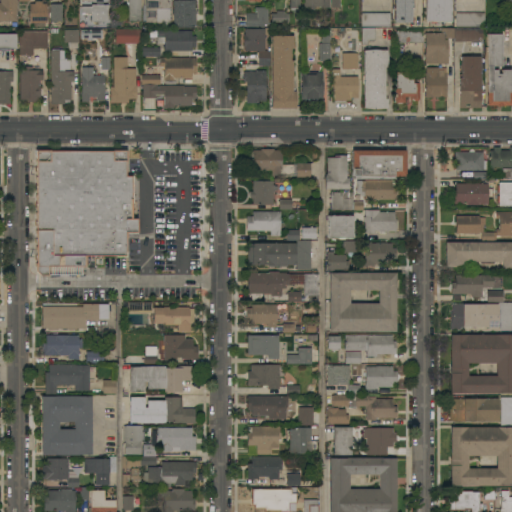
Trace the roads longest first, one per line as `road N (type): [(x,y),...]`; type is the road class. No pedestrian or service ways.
road 1 (residential): [(224,511),(223,0)]
road 2 (tertiary): [(0,131),(511,131)]
road 3 (residential): [(425,511),(429,131)]
road 4 (residential): [(18,511),(22,132)]
